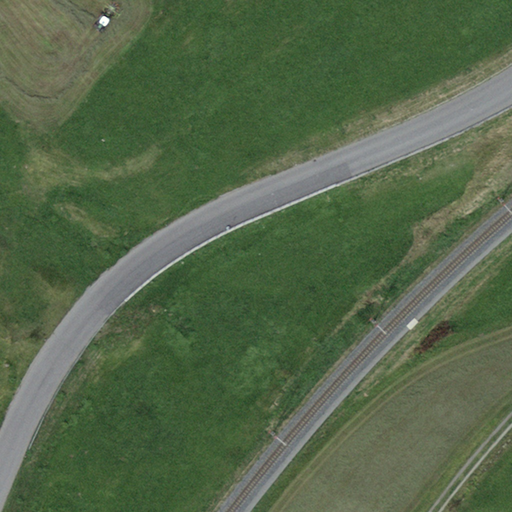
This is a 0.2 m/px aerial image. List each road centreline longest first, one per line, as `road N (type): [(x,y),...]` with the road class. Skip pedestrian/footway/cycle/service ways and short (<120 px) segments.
road 1 (tertiary): [(0,473),(62,346),(146,257),(224,212),(511,85)]
road 2 (track): [(434,511),(511,418)]
